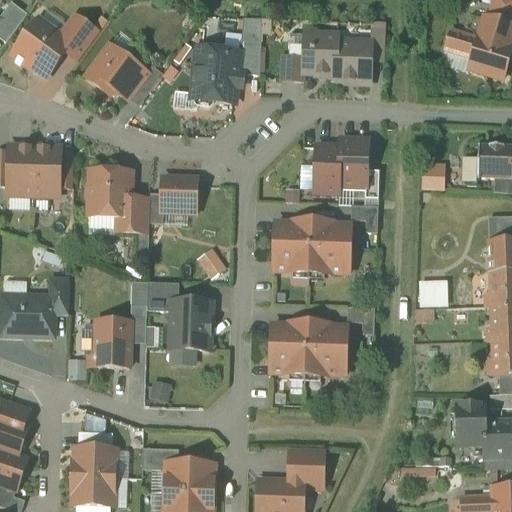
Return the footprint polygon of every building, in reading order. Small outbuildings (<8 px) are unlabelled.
[(511,0),(495,0),(488,23),(489,24),(489,23),(511,29),(511,0)] [(28,18),(12,6),(0,21),(0,23),(0,24),(0,23),(0,41),(7,47),(28,18)] [(79,22),(65,41),(72,47),(65,57),(78,66),(99,37),(79,22)] [(479,41),(451,33),(445,54),(472,62),(469,73),(503,83),(511,51),(510,51),(511,43),(511,29),(489,23),(489,24),(484,42),(479,41)] [(54,36),(38,24),(12,60),(16,63),(15,65),(21,70),(23,68),(31,74),(34,71),(47,81),(65,57),(72,47),(65,41),(55,34),(54,36)] [(384,28),(371,27),(370,47),(371,47),(371,65),(383,66),(384,28)] [(337,39),(317,39),(315,35),(309,35),(305,39),(304,62),(303,78),(304,78),(325,79),(325,80),(334,81),(334,84),(353,85),(353,87),(370,87),(371,65),(371,47),(370,47),(337,46),(337,39)] [(262,46),(240,44),(239,56),(240,57),(237,78),(243,79),(243,78),(260,80),(262,46)] [(111,50),(87,82),(110,99),(113,94),(127,105),(139,88),(147,78),(147,77),(111,50)] [(239,56),(198,52),(193,103),(195,104),(199,108),(209,109),(213,106),(234,108),(236,91),(242,92),(243,79),(237,78),(240,57),(239,56)] [(304,62),(282,61),(281,84),(304,85),(304,78),(303,78),(304,62)] [(152,70),(147,77),(147,78),(139,88),(150,97),(163,79),(152,70)] [(340,151),(316,151),(314,196),(339,197),(341,144),(340,144),(340,151)] [(369,145),(341,144),(339,197),(340,197),(340,190),(366,191),(367,191),(368,175),(369,145)] [(22,151),(9,151),(9,156),(8,191),(7,199),(34,199),(35,147),(29,147),(29,149),(22,149),(22,151)] [(48,150),(42,150),(42,148),(35,147),(34,199),(59,200),(60,192),(61,157),(61,152),(48,152),(48,150)] [(511,149),(478,148),(477,182),(495,182),(494,196),(506,197),(507,183),(511,182),(511,149)] [(9,156),(0,155),(0,190),(8,191),(9,156)] [(74,158),(61,157),(60,192),(72,193),(74,158)] [(132,176),(90,175),(90,188),(87,191),(86,204),(89,207),(89,213),(106,214),(106,221),(118,221),(118,237),(149,238),(150,227),(150,203),(136,202),(135,214),(131,214),(131,195),(128,192),(129,178),(132,178),(132,176)] [(380,175),(368,175),(367,191),(366,191),(366,203),(379,203),(380,175)] [(441,179),(425,178),(424,197),(440,198),(441,179)] [(197,184),(163,183),(163,198),(162,215),(163,215),(196,216),(196,213),(198,213),(203,193),(196,193),(197,184)] [(163,198),(151,198),(150,203),(150,227),(163,228),(163,215),(162,215),(163,198)] [(378,211),(352,210),(351,224),(366,225),(378,225),(378,211)] [(511,221),(488,222),(489,245),(511,244),(511,221)] [(378,225),(366,225),(366,237),(377,237),(378,225)] [(334,227),(293,226),(293,228),(276,227),(274,275),(286,275),(287,277),(331,278),(332,277),(349,278),(351,230),(333,229),(334,227)] [(511,244),(489,245),(490,277),(511,276),(511,244)] [(511,276),(490,277),(491,298),(485,298),(485,312),(491,312),(511,311),(511,276)] [(70,285),(52,285),(52,297),(70,297),(70,285)] [(148,287),(133,287),(131,323),(146,323),(147,323),(147,315),(148,287)] [(179,288),(148,287),(147,315),(172,316),(173,307),(179,307),(179,288)] [(55,301),(3,300),(2,340),(54,341),(55,301)] [(179,307),(173,307),(172,316),(171,353),(173,354),(174,348),(188,348),(194,354),(210,355),(211,308),(179,307)] [(511,311),(491,312),(492,332),(486,332),(486,346),(492,346),(511,344),(511,311)] [(375,313),(348,312),(348,326),(363,327),(375,327),(375,313)] [(146,323),(131,323),(131,327),(131,346),(145,346),(146,323)] [(131,327),(96,326),(96,343),(100,348),(100,356),(97,359),(88,358),(88,371),(130,372),(131,346),(131,327)] [(375,327),(363,327),(362,339),(374,339),(375,327)] [(330,329),(289,328),(289,330),(272,329),(270,377),(282,378),(284,379),(327,381),(328,379),(345,380),(347,332),(330,331),(330,329)] [(511,344),(492,346),(493,365),(487,365),(488,379),(494,378),(494,379),(500,379),(511,378),(511,344)] [(511,378),(500,379),(500,398),(511,398),(511,378)] [(511,398),(500,398),(501,413),(511,412),(511,398)] [(30,415),(0,404),(0,422),(24,431),(30,415)] [(511,425),(485,426),(484,409),(457,410),(458,450),(484,449),(484,462),(511,461),(511,425)] [(24,431),(0,422),(0,455),(17,462),(18,461),(28,432),(24,431)] [(113,438),(79,437),(78,453),(100,453),(101,441),(113,442),(113,438)] [(113,442),(101,441),(100,453),(112,454),(113,442)] [(78,453),(75,453),(75,465),(73,465),(72,481),(115,483),(116,454),(112,454),(100,453),(78,453)] [(179,454),(143,453),(143,474),(153,474),(167,475),(168,468),(179,468),(179,454)] [(17,462),(0,455),(0,488),(16,494),(27,464),(18,461),(17,462)] [(324,457),(290,456),(289,483),(304,484),(304,493),(323,493),(324,457)] [(511,461),(484,462),(485,472),(511,471),(511,461)] [(179,468),(168,468),(167,475),(167,497),(213,499),(212,498),(213,470),(179,468)] [(167,475),(153,474),(152,497),(167,497),(167,475)] [(115,483),(72,481),(72,497),(74,497),(73,510),(76,510),(98,511),(110,511),(114,511),(115,483)] [(286,486),(259,485),(258,511),(302,511),(304,493),(304,484),(289,483),(286,486)] [(480,487),(458,486),(457,497),(479,497),(480,487)] [(16,494),(0,488),(0,510),(5,511),(22,511),(25,505),(14,501),(16,494)] [(511,511),(511,492),(491,493),(492,500),(492,511),(511,511)] [(166,511),(167,497),(152,497),(151,511),(166,511)] [(213,499),(167,497),(166,511),(211,511),(212,500),(213,500),(213,499)] [(492,511),(492,500),(461,501),(461,511),(492,511)]
